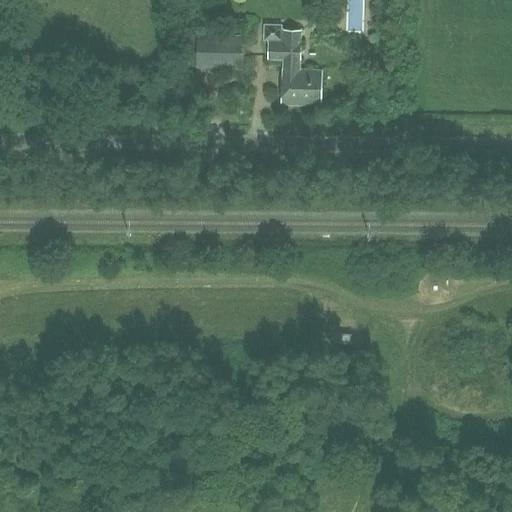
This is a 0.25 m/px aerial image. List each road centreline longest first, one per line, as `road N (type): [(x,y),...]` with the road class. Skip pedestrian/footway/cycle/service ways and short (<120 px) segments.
road 1 (track): [(0,291),(299,281),(435,312),(511,283)]
road 2 (unclassified): [(0,142),(511,146)]
